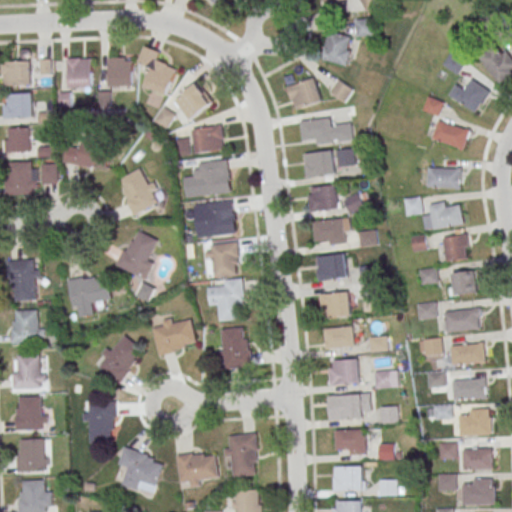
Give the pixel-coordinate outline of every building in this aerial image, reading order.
[(323,0),(330,10),(345,0),(323,0)] [(360,0),(365,10),(382,3),(380,0),(360,0)] [(373,36),(373,18),(355,18),(355,36),(373,36)] [(324,61),(348,66),(353,35),(329,31),(324,61)] [(162,52),(145,45),(138,63),(150,67),(143,86),(167,95),(177,68),(158,61),(162,52)] [(511,57),(503,51),(500,54),(491,47),(479,63),(504,82),(511,71),(511,57)] [(457,75),(466,61),(451,51),(442,65),(457,75)] [(134,57),(109,57),(109,86),(134,86),(134,57)] [(93,58),(69,58),(69,87),(93,87),(93,58)] [(53,74),(52,59),(41,59),(42,74),(53,74)] [(33,85),(33,61),(3,61),(3,85),(33,85)] [(288,86),(296,109),(323,101),(316,77),(288,86)] [(448,95),(475,113),(490,90),(472,78),(465,89),(456,83),(448,95)] [(354,90),(339,79),(330,92),(345,103),(354,90)] [(191,120),(214,102),(200,83),(176,101),(191,120)] [(34,117),(33,93),(5,94),(6,118),(34,117)] [(439,115),(443,101),(428,96),(424,110),(439,115)] [(155,120),(166,129),(176,115),(164,107),(155,120)] [(314,144),(353,142),(352,123),(332,124),(332,118),(302,121),(303,137),(314,137),(314,144)] [(439,119),(433,138),(464,149),(470,130),(439,119)] [(196,152),(225,150),(223,126),(194,128),(196,152)] [(31,127),(6,127),(6,152),(31,152),(31,127)] [(78,148),(69,146),(66,163),(109,170),(112,147),(79,142),(78,148)] [(355,165),(354,148),(337,150),(338,166),(355,165)] [(304,153),(307,178),(335,175),(333,151),(304,153)] [(201,161),(205,194),(232,190),(228,158),(201,161)] [(8,161),(8,195),(36,195),(36,161),(8,161)] [(60,163),(44,163),(44,183),(60,183),(60,163)] [(461,188),(461,168),(428,168),(428,188),(461,188)] [(156,207),(154,172),(126,174),(128,208),(156,207)] [(339,208),(337,185),(308,188),(310,211),(339,208)] [(407,215),(422,213),(420,197),(405,199),(407,215)] [(207,203),(211,235),(233,233),(231,222),(235,222),(234,215),(236,214),(234,200),(207,203)] [(429,204),(434,229),(463,223),(460,204),(446,207),(445,201),(429,204)] [(349,218),(314,220),(315,244),(350,243),(349,218)] [(158,237),(135,228),(120,267),(148,278),(155,260),(150,258),(158,237)] [(360,231),(360,244),(376,244),(376,231),(360,231)] [(442,238),(446,262),(467,259),(465,247),(468,247),(466,234),(442,238)] [(213,244),(216,277),(238,274),(237,263),(240,263),(239,256),(242,256),(240,241),(213,244)] [(317,256),(319,280),(347,278),(346,254),(317,256)] [(12,301),(41,300),(40,259),(11,260),(12,301)] [(437,268),(420,268),(420,283),(437,283),(437,268)] [(450,296),(476,293),(474,270),(453,272),(454,285),(449,285),(450,296)] [(70,279),(76,317),(96,314),(94,302),(113,299),(108,273),(70,279)] [(209,286),(211,304),(219,303),(221,320),(243,317),(242,306),(245,306),(244,298),(247,298),(244,276),(226,279),(227,284),(209,286)] [(321,294),(323,318),(350,316),(348,291),(321,294)] [(417,304),(435,301),(437,317),(419,319),(417,304)] [(444,311),(480,307),(481,317),(477,318),(479,328),(446,332),(444,311)] [(18,309),(40,308),(42,341),(15,342),(14,326),(16,326),(16,320),(19,320),(18,309)] [(191,315),(153,324),(160,355),(198,346),(191,315)] [(252,367),(248,327),(222,329),(225,369),(252,367)] [(354,347),(354,327),(325,328),(326,348),(354,347)] [(147,354),(125,334),(99,362),(121,382),(147,354)] [(387,336),(371,336),(371,352),(387,352),(387,336)] [(421,356),(442,354),(441,337),(420,339),(421,356)] [(450,346),(452,365),(485,362),(483,342),(450,346)] [(20,355),(42,354),(43,387),(16,388),(16,372),(18,372),(17,366),(20,366),(20,355)] [(330,359),(330,384),(359,384),(359,359),(330,359)] [(376,371),(376,387),(393,387),(393,371),(376,371)] [(428,387),(445,387),(445,372),(428,372),(428,387)] [(453,379),(453,399),(486,399),(486,379),(453,379)] [(22,396),(44,395),(46,428),(18,429),(18,413),(20,413),(20,407),(22,407),(22,396)] [(362,395),(333,395),(333,418),(362,418),(362,395)] [(116,403),(87,403),(87,442),(116,442),(116,403)] [(398,423),(398,406),(382,406),(382,423),(398,423)] [(491,434),(491,409),(459,409),(459,435),(491,434)] [(336,454),(366,454),(366,429),(335,429),(336,454)] [(233,457),(234,476),(260,475),(258,434),(232,435),(232,448),(225,448),(226,458),(233,457)] [(23,438),(46,437),(47,470),(20,471),(19,455),(21,455),(21,449),(24,449),(23,438)] [(456,442),(440,442),(440,458),(456,458),(456,442)] [(395,459),(395,443),(379,443),(379,460),(395,459)] [(156,495),(167,460),(126,447),(120,466),(129,468),(124,485),(156,495)] [(492,469),(492,448),(463,448),(463,469),(492,469)] [(216,450),(178,456),(182,487),(220,482),(216,450)] [(335,490),(365,490),(365,466),(335,466),(335,490)] [(439,491),(456,491),(456,473),(439,473),(439,491)] [(25,479),(48,478),(49,511),(22,511),(21,497),(23,497),(23,490),(26,490),(25,479)] [(495,504),(495,478),(463,478),(463,504),(495,504)] [(399,479),(381,479),(381,496),(399,496),(399,479)] [(234,511),(261,511),(261,490),(234,490),(234,511)] [(333,511),(361,511),(362,500),(333,500),(333,511)]
